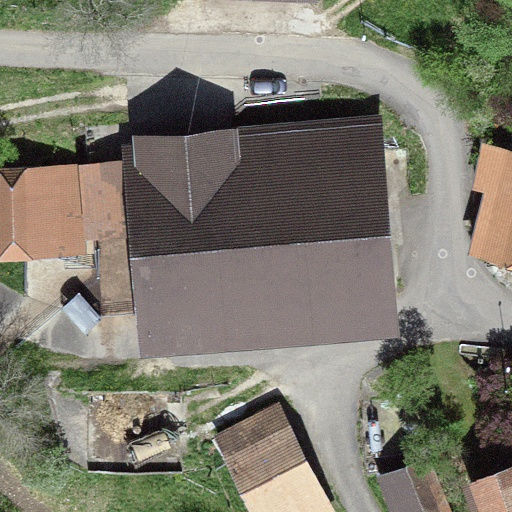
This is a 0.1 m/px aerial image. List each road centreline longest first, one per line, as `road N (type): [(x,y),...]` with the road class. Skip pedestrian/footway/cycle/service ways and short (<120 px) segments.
road 1 (residential): [(0,53),(293,67),(383,81),(430,138),(442,195),(448,311),(511,352)]
road 2 (track): [(448,311),(338,386),(338,447),(380,511)]
